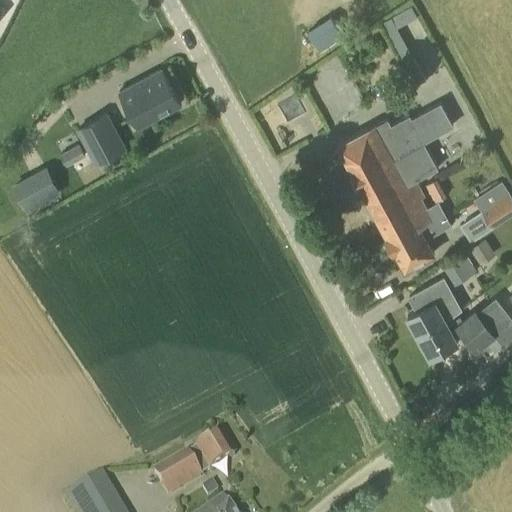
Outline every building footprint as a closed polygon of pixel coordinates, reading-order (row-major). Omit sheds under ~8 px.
[(320,49),(340,36),(328,17),(308,31),(320,49)] [(414,59),(404,65),(415,86),(425,80),(414,59)] [(139,127),(182,105),(163,68),(120,90),(139,127)] [(304,99),(286,106),(293,125),(312,118),(304,99)] [(414,214),(427,208),(421,197),(424,195),(416,180),(427,174),(438,167),(429,150),(424,141),(453,125),(440,102),(411,118),(409,114),(390,125),(388,121),(377,126),(375,124),(337,144),(388,237),(418,220),(414,214)] [(126,147),(106,111),(75,128),(94,164),(99,162),(125,148),(126,147)] [(85,156),(79,143),(59,154),(66,166),(85,156)] [(27,211),(55,195),(42,172),(14,187),(27,211)] [(470,242),(511,213),(511,196),(501,180),(473,199),(480,210),(459,224),(470,242)] [(441,204),(433,210),(442,224),(451,219),(441,204)] [(418,220),(388,237),(405,269),(436,253),(421,226),(433,219),(427,208),(414,214),(418,220)] [(485,238),(469,247),(479,263),(495,253),(485,238)] [(454,285),(476,271),(462,249),(440,263),(454,285)] [(417,334),(446,319),(446,318),(452,315),(462,309),(444,277),(409,296),(417,310),(407,315),(417,334)] [(446,319),(417,334),(429,355),(457,340),(456,338),(462,334),(475,351),(481,345),(489,354),(502,344),(503,345),(511,337),(511,317),(495,296),(476,310),(475,308),(462,319),(459,315),(448,322),(446,319)] [(234,457),(221,434),(187,453),(201,476),(234,457)] [(168,499),(202,478),(201,476),(187,453),(186,452),(152,472),(168,499)] [(83,511),(127,511),(109,471),(72,487),(83,511)] [(232,511),(222,497),(200,511),(232,511)]
